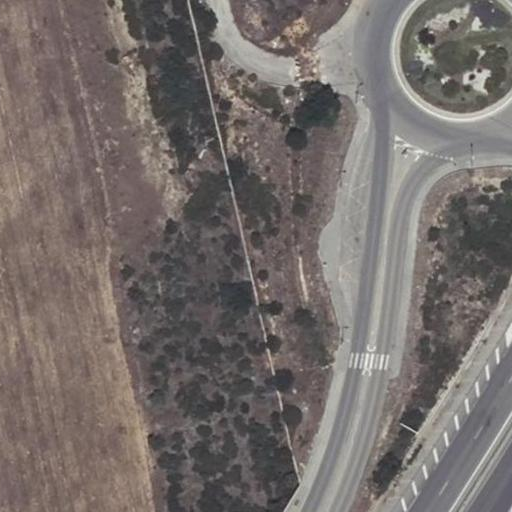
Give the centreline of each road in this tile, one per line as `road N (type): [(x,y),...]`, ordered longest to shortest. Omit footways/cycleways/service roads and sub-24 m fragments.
road 1 (residential): [(384,106),(379,228),(360,360),(336,457),(311,511)]
road 2 (residential): [(338,511),(362,463),(385,363),(411,190),(463,145)]
road 3 (unclassified): [(370,72),(255,60),(232,42),(212,0)]
road 4 (trunk): [(511,377),(426,511)]
